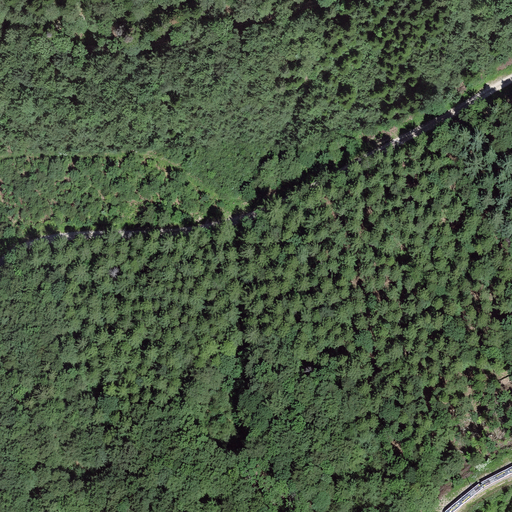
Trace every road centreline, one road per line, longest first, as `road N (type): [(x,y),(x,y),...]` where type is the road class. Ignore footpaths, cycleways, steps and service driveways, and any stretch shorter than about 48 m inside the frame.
road 1 (track): [(0,262),(59,237),(173,231),(260,210),(511,77)]
road 2 (track): [(322,0),(132,45),(0,40)]
